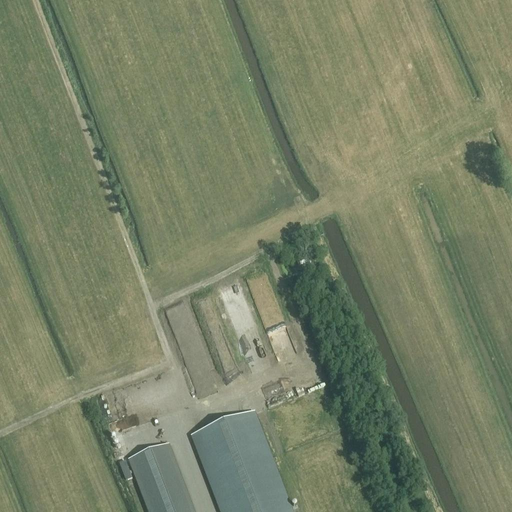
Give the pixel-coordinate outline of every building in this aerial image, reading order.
[(231,292),(221,296),(234,329),(247,324),(241,308),(238,309),(231,292)] [(235,331),(247,367),(260,363),(248,326),(235,331)] [(193,439),(220,511),(289,511),(271,462),(253,416),(193,439)] [(108,437),(110,444),(120,442),(118,434),(108,437)] [(129,463),(147,511),(193,511),(169,448),(129,463)]
